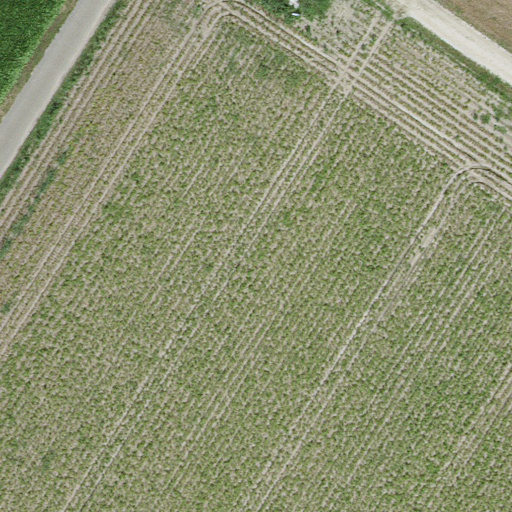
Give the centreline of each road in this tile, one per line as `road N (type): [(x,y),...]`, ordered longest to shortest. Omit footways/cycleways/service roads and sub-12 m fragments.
road 1 (track): [(0,158),(98,0)]
road 2 (track): [(511,69),(408,0)]
